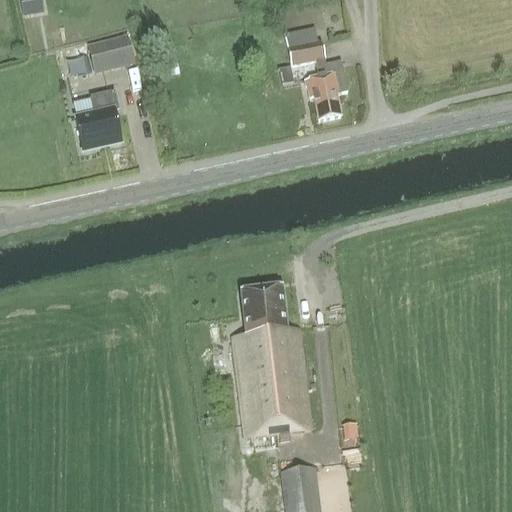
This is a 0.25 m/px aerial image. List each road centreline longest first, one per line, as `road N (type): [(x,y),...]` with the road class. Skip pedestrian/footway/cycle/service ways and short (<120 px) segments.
road 1 (tertiary): [(0,221),(511,109)]
road 2 (track): [(325,460),(327,394),(309,266),(330,239),(354,229),(511,195)]
